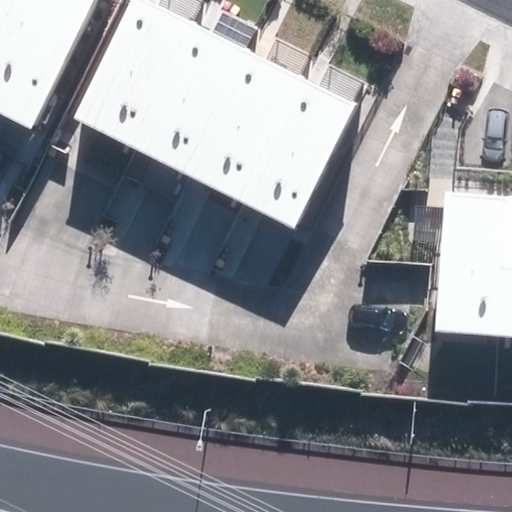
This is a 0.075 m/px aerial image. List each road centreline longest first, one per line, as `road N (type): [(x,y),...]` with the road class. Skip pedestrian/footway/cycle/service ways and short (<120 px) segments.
road 1 (residential): [(0,251),(169,296),(309,316),(457,0)]
road 2 (motorway): [(0,474),(188,511)]
